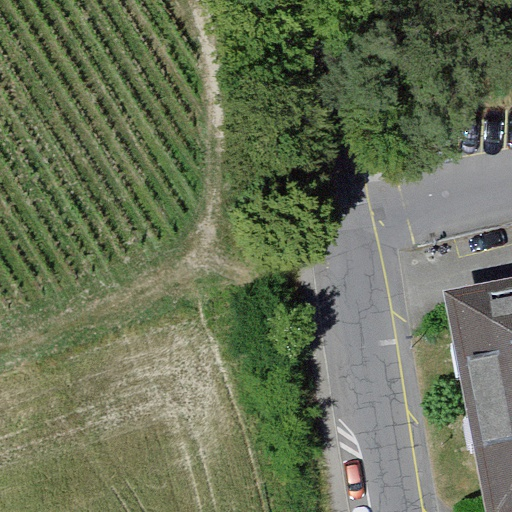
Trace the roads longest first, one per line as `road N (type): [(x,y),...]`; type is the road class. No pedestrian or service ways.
road 1 (residential): [(511,189),(344,229),(357,303)]
road 2 (residential): [(357,303),(390,511)]
road 3 (residential): [(511,265),(357,303)]
